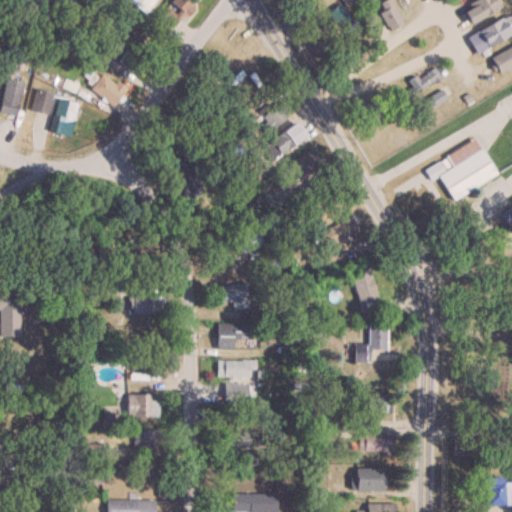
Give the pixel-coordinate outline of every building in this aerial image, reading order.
[(155,0),(125,0),(144,14),(155,0)] [(194,2),(193,0),(161,0),(157,2),(167,26),(190,16),(186,6),(194,2)] [(475,0),(459,14),(470,26),(496,4),(492,0),(475,0)] [(465,37),(474,55),(511,35),(502,18),(465,37)] [(135,71),(147,58),(133,44),(120,57),(135,71)] [(511,66),(511,49),(488,56),(492,73),(511,66)] [(416,92),(437,78),(431,68),(410,82),(416,92)] [(88,96),(110,111),(126,89),(104,73),(88,96)] [(22,81),(6,78),(0,106),(0,108),(16,111),(22,81)] [(47,129),(68,137),(79,105),(58,97),(47,129)] [(265,135),(288,113),(277,101),(254,123),(265,135)] [(279,154),(304,135),(295,122),(270,142),(279,154)] [(437,176),(450,200),(495,175),(475,139),(422,168),(429,181),(437,176)] [(287,162),(296,180),(321,166),(312,149),(287,162)] [(315,233),(324,253),(347,243),(344,237),(357,231),(351,217),(315,233)] [(262,245),(255,228),(234,236),(241,253),(262,245)] [(359,304),(377,298),(368,269),(349,275),(359,304)] [(215,302),(231,302),(231,310),(247,310),(247,284),(215,284),(215,302)] [(0,335),(18,336),(18,291),(0,291),(0,335)] [(165,314),(165,296),(128,296),(128,314),(165,314)] [(217,348),(234,348),(234,339),(247,339),(247,324),(217,324),(217,348)] [(386,326),(367,325),(367,344),(351,344),(351,362),(369,362),(369,350),(386,350),(386,326)] [(216,360),(216,378),(254,378),(254,360),(216,360)] [(247,384),(223,384),(223,403),(247,403),(247,384)] [(126,394),(126,417),(157,417),(157,394),(126,394)] [(390,413),(390,396),(358,396),(358,413),(390,413)] [(158,430),(132,430),(132,447),(158,447),(158,430)] [(248,447),(248,431),(215,431),(215,447),(248,447)] [(390,435),(357,435),(357,452),(390,452),(390,435)] [(476,455),(476,437),(451,437),(451,455),(476,455)] [(352,492),(382,492),(382,468),(352,468),(352,492)] [(483,483),(483,507),(503,507),(503,483),(483,483)] [(153,511),(154,499),(105,499),(105,511),(153,511)] [(72,511),(72,501),(59,501),(59,511),(72,511)]
